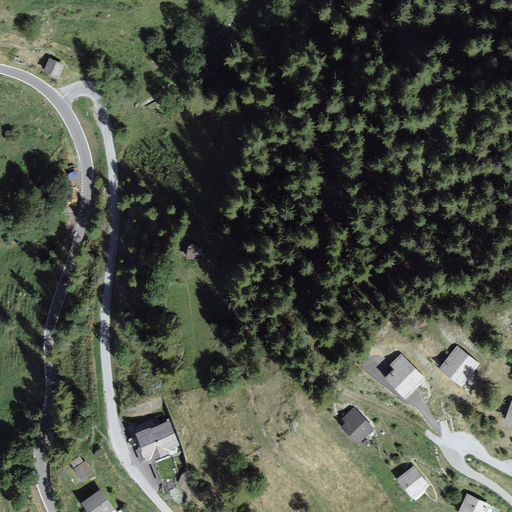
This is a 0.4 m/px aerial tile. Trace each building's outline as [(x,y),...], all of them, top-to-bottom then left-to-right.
[(60,66),(45,60),(38,74),(53,81),(60,66)] [(477,365),(455,346),(434,369),(455,389),(477,365)] [(421,378),(400,355),(377,376),(397,399),(421,378)] [(511,402),(507,401),(499,423),(511,428),(511,402)] [(371,429),(352,407),(332,424),(351,446),(371,429)] [(133,432),(143,460),(182,446),(172,418),(133,432)] [(68,467),(75,481),(89,474),(82,460),(68,467)] [(424,486),(411,466),(392,478),(405,499),(424,486)] [(97,489),(76,502),(81,511),(105,511),(109,510),(97,489)] [(485,511),(488,508),(462,494),(452,511),(485,511)]
